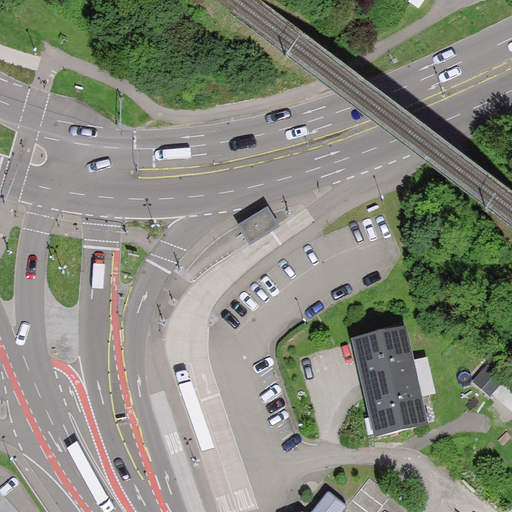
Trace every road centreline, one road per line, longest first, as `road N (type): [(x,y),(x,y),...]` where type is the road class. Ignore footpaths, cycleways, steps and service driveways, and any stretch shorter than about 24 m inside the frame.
road 1 (primary): [(511,39),(407,88),(253,136),(154,146),(78,137)]
road 2 (primary): [(156,511),(159,455),(137,386),(134,331),(158,264),(213,195)]
road 3 (primary): [(213,195),(342,161),(511,90)]
road 4 (primary): [(105,410),(95,354),(99,196)]
road 5 (primary): [(47,189),(30,277),(37,361)]
road 6 (primary): [(52,394),(71,442),(122,511)]
